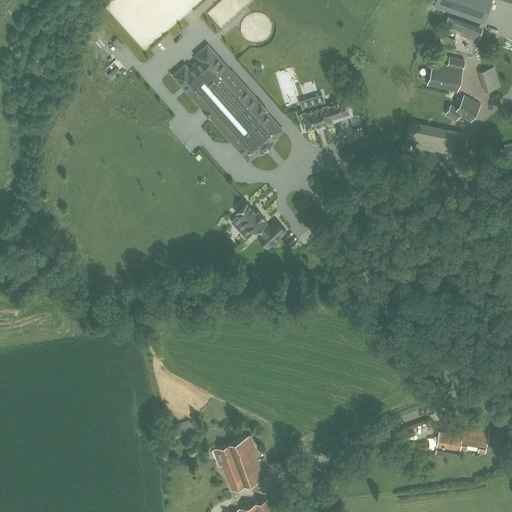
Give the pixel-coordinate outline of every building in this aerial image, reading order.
[(432,0),(432,1),(435,3),(434,6),(484,23),(491,0),(432,0)] [(448,18),(444,27),(479,39),(482,30),(448,18)] [(439,44),(446,46),(453,47),(455,39),(441,35),(439,44)] [(185,64),(173,75),(202,108),(201,108),(203,110),(204,110),(208,115),(208,116),(210,118),(210,117),(248,160),(259,150),(262,153),(274,142),(271,140),(283,130),(266,111),(267,110),(259,101),(257,102),(230,71),(231,71),(207,44),(195,55),(199,59),(189,68),(185,64)] [(465,60),(449,56),(447,64),(433,61),(427,84),(457,91),(465,60)] [(459,115),(470,121),(480,104),(464,94),(456,107),(451,104),(445,113),(456,120),(459,115)] [(310,106),(311,109),(301,112),(302,114),(299,115),(303,127),(305,126),(306,128),(332,120),(331,118),(333,118),(333,116),(336,115),(337,117),(349,113),(344,98),(332,101),(333,104),(328,106),(327,104),(325,105),(324,101),(310,106)] [(467,149),(470,134),(461,132),(462,131),(409,121),(406,138),(433,144),(467,149)] [(289,206),(301,199),(290,180),(278,188),(289,206)] [(363,191),(359,194),(363,199),(367,195),(363,191)] [(254,231),(254,232),(255,233),(256,231),(260,235),(258,237),(268,247),(285,231),(276,220),(269,227),(265,223),(267,221),(263,218),(264,217),(259,211),(257,213),(247,202),(245,204),(243,202),(236,208),(237,210),(236,212),(237,213),(243,219),(241,221),(252,233),(254,231)] [(178,423),(179,426),(161,432),(165,442),(200,431),(196,420),(191,422),(190,419),(178,423)] [(467,444),(479,446),(478,451),(485,453),(489,430),(478,428),(477,433),(463,430),(462,436),(439,432),(435,453),(459,457),(460,448),(466,450),(467,444)] [(251,435),(216,448),(231,489),(266,476),(260,459),(259,460),(254,447),(255,447),(251,435)] [(326,484),(335,490),(345,477),(336,471),(326,484)] [(286,492),(296,482),(291,477),(281,487),(286,492)] [(229,511),(275,511),(271,500),(268,498),(229,511)]
